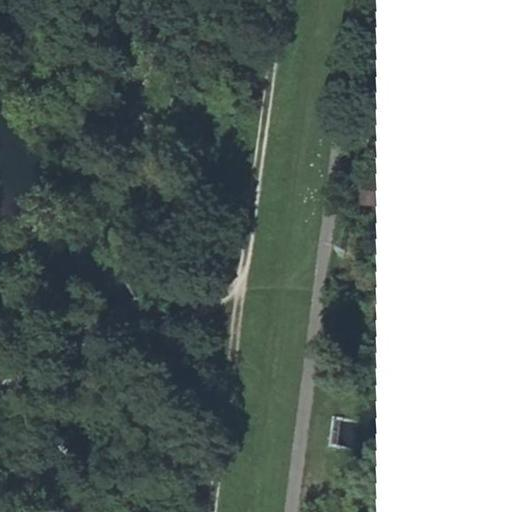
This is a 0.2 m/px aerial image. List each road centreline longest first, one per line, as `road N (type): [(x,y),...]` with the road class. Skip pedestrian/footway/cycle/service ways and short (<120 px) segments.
road 1 (track): [(214,511),(282,0)]
road 2 (track): [(357,0),(289,511)]
road 3 (track): [(0,393),(229,403)]
